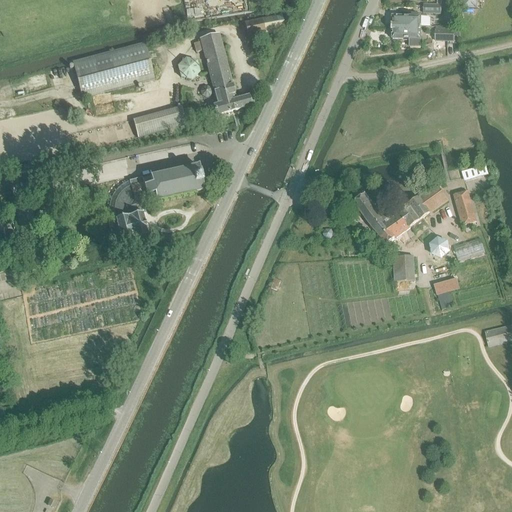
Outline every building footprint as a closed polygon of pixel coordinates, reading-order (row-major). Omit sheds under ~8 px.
[(477,0),(462,0),(463,9),(477,10),(477,0)] [(441,7),(424,7),(424,15),(441,16),(441,7)] [(391,29),(391,32),(392,32),(392,41),(410,41),(409,47),(420,47),(420,41),(420,29),(420,28),(430,28),(430,20),(428,19),(418,18),(418,15),(411,15),(411,18),(392,18),(392,26),(391,26),(391,29)] [(249,38),(285,32),(282,17),(246,24),(249,38)] [(435,43),(454,43),(455,31),(435,31),(435,43)] [(200,42),(194,44),(196,53),(203,51),(216,101),(213,102),(208,104),(209,108),(212,117),(234,112),(251,107),(249,97),(236,101),(235,98),(219,36),(200,41),(200,42)] [(82,100),(155,81),(145,44),(72,63),(82,100)] [(180,79),(192,82),(200,74),(197,62),(186,59),(178,67),(180,79)] [(210,97),(212,94),(211,90),(207,87),(202,89),(200,92),(201,96),(205,99),(210,97)] [(183,109),(134,123),(139,141),(188,128),(183,109)] [(111,223),(108,224),(113,246),(121,244),(121,246),(134,243),(148,240),(145,230),(145,226),(142,216),(140,208),(148,206),(157,204),(157,205),(158,205),(158,204),(160,203),(161,203),(163,203),(163,204),(164,203),(164,202),(166,202),(167,202),(169,201),(169,202),(170,202),(170,201),(175,200),(176,201),(177,201),(176,200),(178,199),(180,199),(182,199),(182,200),(183,199),(183,198),(185,198),(186,198),(188,197),(188,198),(189,198),(189,197),(191,197),(192,196),(194,196),(194,197),(195,197),(195,196),(199,195),(201,194),(205,194),(204,189),(205,189),(204,189),(204,187),(204,185),(203,183),(202,178),(202,177),(201,174),(201,173),(200,173),(199,168),(190,170),(190,169),(189,170),(189,171),(187,171),(186,171),(184,172),(184,171),(183,171),(183,172),(178,173),(177,172),(176,172),(177,173),(174,174),(173,174),(171,175),(171,174),(170,174),(170,175),(168,175),(167,175),(165,176),(165,175),(164,175),(164,176),(162,177),(161,177),(159,177),(159,176),(158,177),(158,178),(156,178),(155,178),(153,179),(152,178),(151,178),(152,179),(142,181),(142,179),(135,181),(130,182),(129,182),(128,183),(127,183),(126,183),(126,184),(125,184),(124,185),(123,185),(123,186),(122,186),(121,187),(120,188),(119,188),(118,190),(117,191),(116,193),(115,194),(113,196),(112,198),(111,201),(110,204),(110,207),(110,211),(110,213),(110,215),(111,223)] [(366,196),(355,204),(375,231),(386,247),(412,229),(448,202),(437,186),(415,202),(410,195),(404,200),(408,206),(405,209),(386,223),(377,210),(376,211),(374,207),(376,206),(373,201),(371,203),(366,196)] [(463,227),(476,224),(468,193),(454,197),(463,227)] [(68,219),(66,211),(54,214),(52,218),(53,222),(57,223),(68,219)] [(325,231),(323,235),(325,240),(331,240),(333,235),(331,231),(325,231)] [(16,233),(9,235),(12,249),(19,247),(16,233)] [(438,240),(431,246),(433,256),(441,259),(448,253),(447,244),(438,240)] [(480,240),(454,249),(458,261),(485,252),(480,240)] [(395,283),(415,282),(414,258),(394,259),(395,283)] [(448,288),(437,292),(442,310),(448,309),(453,307),(454,307),(453,307),(452,303),(452,302),(451,298),(450,293),(449,289),(448,288)] [(489,348),(511,342),(511,332),(511,327),(485,334),(489,348)]
